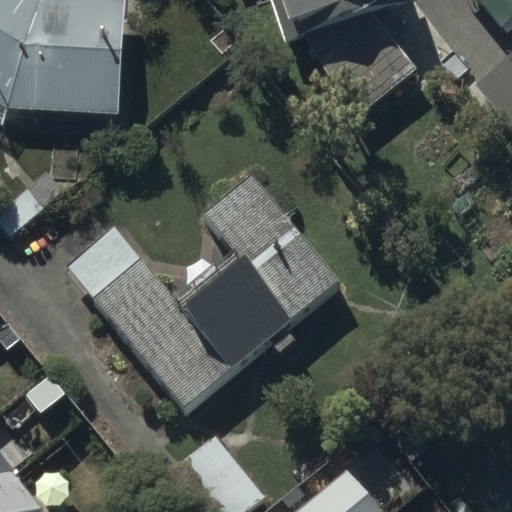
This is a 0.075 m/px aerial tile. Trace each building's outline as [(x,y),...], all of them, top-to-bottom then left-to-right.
[(0,0),(0,124),(9,110),(113,115),(117,0),(0,0)] [(265,0),(281,45),(302,36),(354,116),(412,73),(368,15),(403,4),(401,0),(265,0)] [(511,16),(511,0),(475,0),(497,28),(511,16)] [(511,52),(469,88),(511,139),(511,52)] [(64,190),(47,171),(0,212),(0,231),(8,240),(64,190)] [(336,279),(247,175),(199,215),(228,249),(172,296),(113,227),(64,269),(185,410),(266,341),(276,353),(290,340),(279,328),(336,279)] [(248,511),(264,499),(212,435),(160,476),(189,511),(248,511)] [(421,511),(429,506),(371,439),(303,495),(317,511),(421,511)] [(30,511),(0,475),(0,511),(30,511)] [(313,511),(301,498),(284,511),(313,511)]
